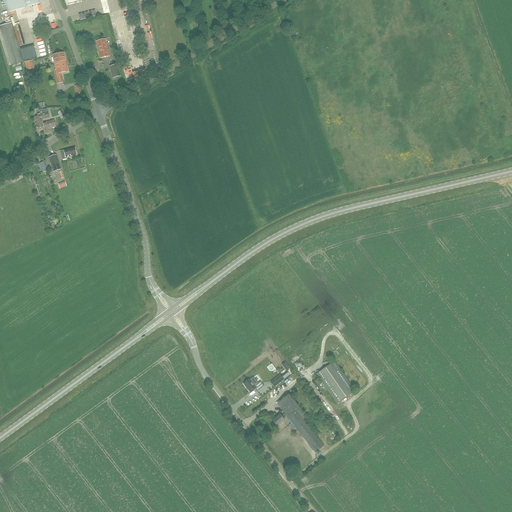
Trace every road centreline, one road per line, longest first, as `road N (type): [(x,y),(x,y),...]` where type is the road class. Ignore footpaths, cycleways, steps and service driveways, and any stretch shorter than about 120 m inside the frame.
road 1 (secondary): [(171,312),(290,229),(511,171)]
road 2 (unclassified): [(312,511),(206,376),(171,312)]
road 3 (unclassified): [(98,113),(283,0)]
road 4 (unclassified): [(171,312),(150,284),(146,248),(98,113)]
road 5 (secondary): [(0,437),(171,312)]
road 6 (residential): [(98,113),(56,0)]
